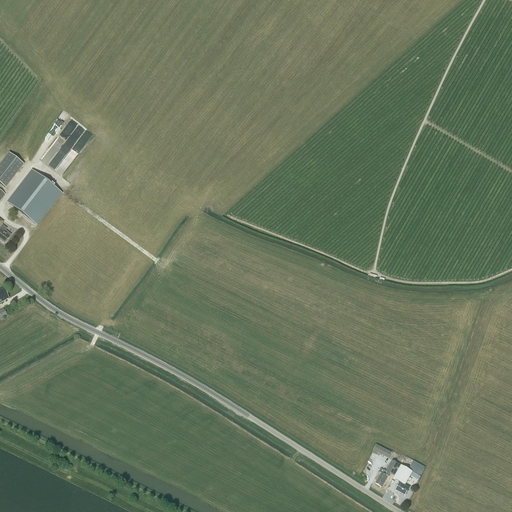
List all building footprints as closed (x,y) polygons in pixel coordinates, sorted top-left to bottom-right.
[(60,129),(64,119),(59,117),(54,126),(60,129)] [(73,133),(71,136),(75,138),(80,129),(75,126),(72,132),(73,133)] [(67,171),(91,135),(88,133),(85,137),(86,138),(83,142),(80,140),(61,168),(67,171)] [(9,154),(0,164),(0,184),(5,188),(23,165),(9,154)] [(21,213),(45,182),(32,172),(8,203),(21,213)] [(0,227),(0,230),(1,232),(0,232),(0,240),(4,244),(11,235),(5,231),(7,229),(2,225),(0,227)] [(0,303),(9,299),(3,289),(0,290),(0,303)] [(373,451),(389,459),(392,453),(376,445),(373,451)] [(384,470),(382,473),(388,477),(389,473),(394,476),(395,477),(401,466),(392,460),(386,471),(384,470)] [(395,477),(394,476),(393,478),(400,483),(396,490),(404,495),(408,489),(402,486),(406,480),(407,481),(412,472),(401,466),(395,477)] [(381,473),(375,483),(381,487),(388,477),(382,473),(381,473)]
